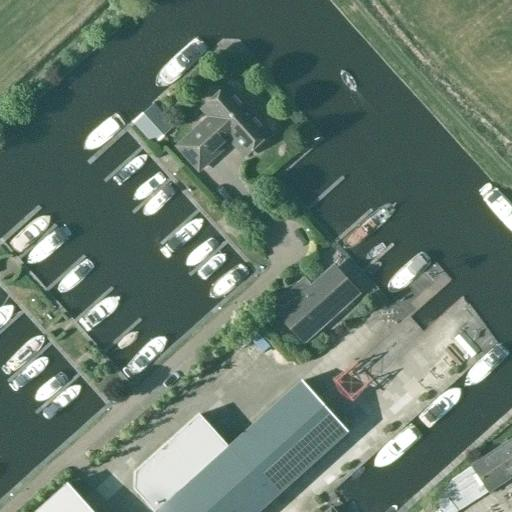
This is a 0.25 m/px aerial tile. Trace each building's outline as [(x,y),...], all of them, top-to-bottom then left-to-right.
[(211,118),(179,148),(199,170),(222,149),(219,145),(228,137),(245,156),(269,134),(229,88),(204,110),(211,118)] [(154,104),(133,123),(153,146),(174,127),(154,104)] [(314,287),(305,277),(275,304),(283,313),(281,316),(305,342),(337,313),(336,313),(354,296),(331,271),(314,287)] [(187,378),(217,411),(277,357),(251,328),(235,342),(239,346),(219,363),(212,356),(187,378)] [(303,382),(230,448),(200,415),(136,472),(135,490),(154,511),(260,511),(349,433),(303,382)] [(491,492),(511,478),(511,477),(511,439),(473,466),(491,492)] [(93,511),(68,485),(37,511),(93,511)]
